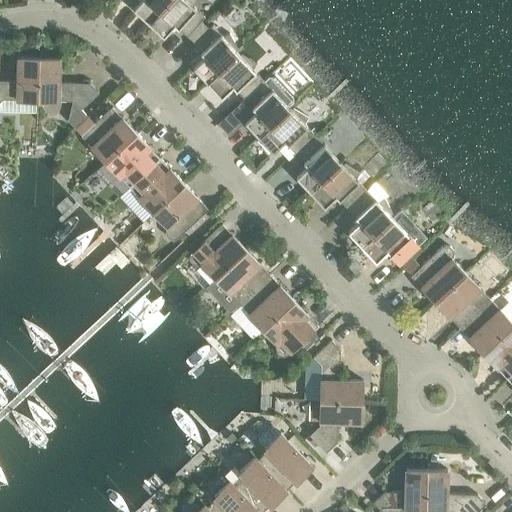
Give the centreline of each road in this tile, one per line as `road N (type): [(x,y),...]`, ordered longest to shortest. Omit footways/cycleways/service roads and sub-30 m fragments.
road 1 (residential): [(418,367),(113,37),(31,17),(0,24)]
road 2 (residential): [(317,511),(411,416)]
